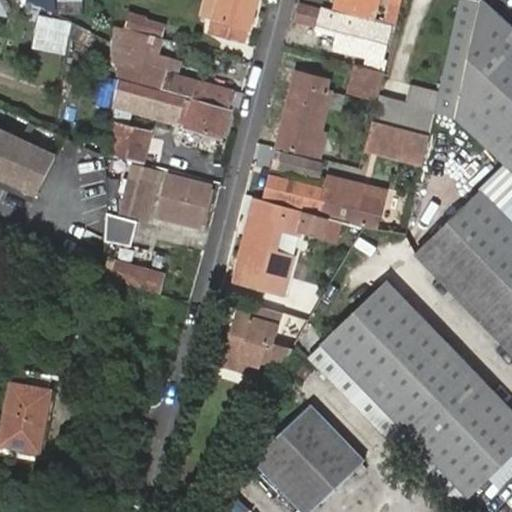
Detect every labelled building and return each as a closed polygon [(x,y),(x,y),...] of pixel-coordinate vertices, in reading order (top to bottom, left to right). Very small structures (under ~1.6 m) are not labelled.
[(0,0),(0,15),(9,12),(3,0),(0,0)] [(213,0),(201,0),(198,14),(209,17),(213,0)] [(250,27),(257,0),(213,0),(209,17),(209,18),(211,18),(207,29),(246,39),(249,27),(250,27)] [(380,0),(333,0),(331,9),(375,21),(380,0)] [(401,0),(387,0),(382,20),(396,24),(401,0)] [(462,0),(438,109),(436,117),(455,123),(511,175),(511,34),(482,7),(474,0),(462,0)] [(337,15),(297,2),(292,21),(337,33),(333,48),(382,59),(389,26),(337,15)] [(143,8),(141,17),(164,25),(167,16),(143,8)] [(164,25),(141,17),(130,13),(126,26),(161,36),(164,25)] [(31,50),(64,54),(69,21),(35,16),(31,50)] [(156,54),(160,39),(120,28),(118,79),(160,89),(169,59),(156,54)] [(180,62),(169,59),(160,89),(171,92),(176,76),(180,62)] [(385,72),(360,65),(352,93),(380,100),(381,95),(385,72)] [(329,79),(296,69),(278,148),(323,158),(329,136),(322,134),(328,107),(341,110),(345,96),(326,90),(329,79)] [(199,100),(230,108),(235,92),(204,84),(176,76),(171,92),(199,100)] [(221,138),(228,111),(119,83),(115,99),(177,119),(175,125),(221,138)] [(380,100),(367,153),(423,167),(431,135),(436,117),(438,109),(381,95),(380,100)] [(113,123),(110,155),(140,164),(148,133),(113,123)] [(56,160),(0,132),(0,177),(39,196),(56,160)] [(317,160),(275,148),(270,166),(312,177),(317,160)] [(161,172),(132,164),(119,214),(148,220),(161,172)] [(209,186),(167,175),(157,217),(199,227),(209,186)] [(276,177),(267,175),(262,197),(271,199),(276,177)] [(276,177),(271,199),(354,220),(353,224),(366,227),(376,230),(386,193),(363,187),(331,180),(329,190),(276,177)] [(511,207),(498,215),(478,193),(413,256),(511,358),(511,207)] [(325,218),(257,200),(238,285),(283,297),(297,231),(321,237),(325,218)] [(105,212),(105,241),(132,248),(139,223),(105,212)] [(163,275),(117,261),(113,278),(159,291),(163,275)] [(511,456),(511,413),(387,282),(323,345),(408,433),(394,447),(454,511),(455,511),(469,499),(511,456)] [(103,305),(81,304),(80,319),(102,320),(103,305)] [(282,312),(256,306),(253,317),(236,312),(224,356),(243,361),(261,365),(267,342),(273,344),(282,312)] [(243,361),(224,356),(223,361),(241,366),(243,361)] [(52,374),(26,369),(23,381),(10,378),(0,426),(0,445),(14,448),(12,458),(37,462),(38,453),(40,453),(53,386),(50,386),(52,374)] [(362,459),(310,404),(257,455),(310,510),(362,459)]
